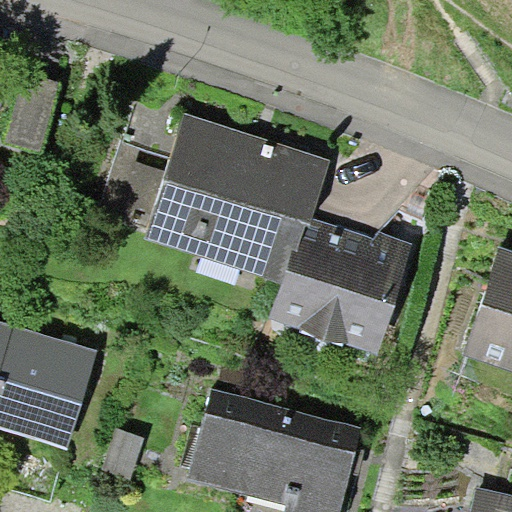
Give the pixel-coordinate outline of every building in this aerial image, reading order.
[(41,152),(60,82),(24,72),(5,142),(41,152)] [(145,237),(281,282),(292,248),(300,250),(311,217),(330,159),(184,112),(145,237)] [(374,238),(311,217),(300,250),(292,248),(281,282),(268,318),(377,355),(414,244),(377,231),(374,238)] [(511,249),(500,245),(462,354),(511,370),(511,249)] [(96,352),(0,322),(0,426),(66,447),(96,352)] [(339,511),(363,430),(213,388),(188,478),(287,505),(285,511),(339,511)] [(144,437),(115,428),(102,470),(131,479),(144,437)] [(511,511),(511,494),(478,487),(471,511),(511,511)]
